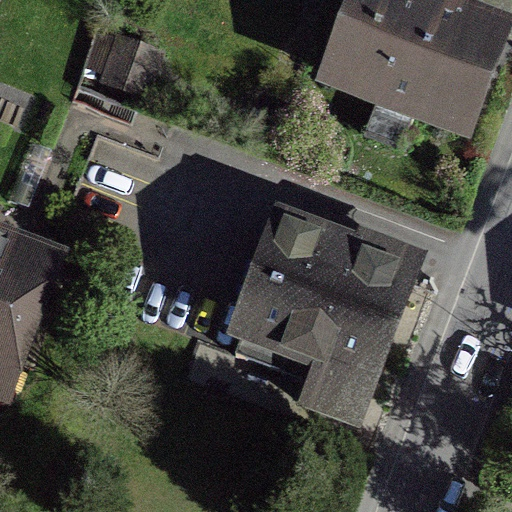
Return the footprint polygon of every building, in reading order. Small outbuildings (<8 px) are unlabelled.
[(0,0),(0,41),(15,0),(0,0)] [(511,72),(511,25),(443,0),(371,0),(335,96),(483,151),(511,72)] [(169,71),(124,53),(107,95),(152,113),(169,71)] [(434,272),(295,221),(247,352),(329,382),(315,419),(372,440),(434,272)] [(0,235),(0,409),(20,418),(80,266),(0,235)]
